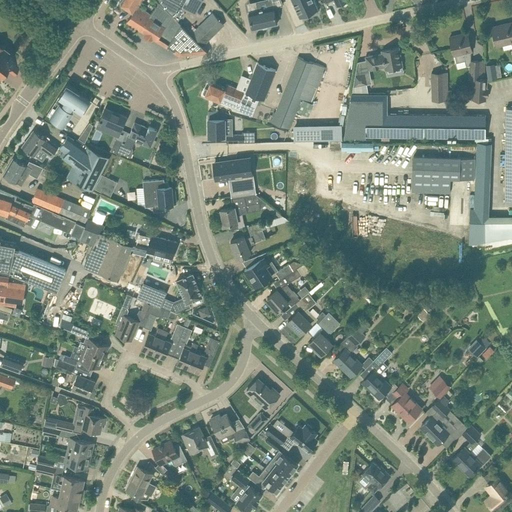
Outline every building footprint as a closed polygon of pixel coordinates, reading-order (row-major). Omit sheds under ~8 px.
[(152,15),(151,14),(138,6),(141,0),(121,0),(121,1),(122,4),(133,12),(147,21),(152,15)] [(185,1),(185,0),(157,0),(159,2),(160,1),(178,20),(185,8),(182,6),(185,1)] [(185,1),(182,6),(185,8),(196,14),(203,0),(188,0),(189,0),(188,2),(185,1)] [(258,9),(249,12),(253,29),(277,23),(274,7),(283,4),(280,0),(264,0),(256,2),(258,9)] [(293,0),(295,3),(294,4),(295,4),(296,6),(295,6),(296,7),(297,9),(297,10),(298,9),(299,11),(298,12),(299,12),(301,16),(317,9),(312,0),(293,0)] [(209,52),(178,21),(178,20),(160,1),(159,2),(151,14),(152,15),(147,21),(133,12),(127,21),(167,47),(168,45),(175,49),(174,51),(181,56),(209,52)] [(192,34),(203,45),(224,24),(213,13),(192,34)] [(511,44),(511,21),(492,27),(497,45),(511,42),(511,44)] [(454,55),(464,52),(466,65),(470,65),(469,80),(472,81),(471,100),(486,101),(486,98),(489,98),(489,93),(486,93),(487,79),(484,79),(485,61),(471,60),(471,51),(472,51),(467,33),(450,37),(454,55)] [(0,72),(11,59),(15,54),(10,50),(9,51),(0,43),(0,72)] [(358,61),(353,86),(366,84),(364,73),(370,72),(369,69),(385,66),(385,69),(403,65),(401,57),(399,47),(382,51),(382,53),(366,56),(366,59),(358,61)] [(300,99),(311,102),(324,66),(298,57),(272,122),(289,129),(300,99)] [(257,62),(246,92),(264,99),(276,70),(257,62)] [(495,65),(486,66),(488,81),(498,80),(495,65)] [(431,72),(432,100),(448,100),(448,98),(451,97),(451,90),(448,90),(447,72),(431,72)] [(205,96),(245,112),(250,101),(241,98),(244,90),(227,84),(226,86),(211,81),(205,96)] [(47,114),(64,124),(68,118),(75,107),(81,111),(90,98),(80,91),(79,91),(67,83),(47,114)] [(351,93),(344,135),(486,137),(486,115),(387,113),(388,93),(351,93)] [(118,136),(127,117),(119,113),(119,115),(105,109),(106,108),(105,108),(97,127),(118,136)] [(209,119),(209,136),(225,135),(225,118),(209,119)] [(122,140),(121,143),(132,147),(135,139),(151,145),(153,139),(157,130),(149,126),(148,129),(145,128),(145,126),(141,124),(139,129),(134,126),(135,122),(130,133),(127,132),(127,131),(128,131),(127,130),(124,136),(122,140)] [(295,124),(295,140),(344,139),(343,123),(295,124)] [(59,147),(47,139),(34,129),(22,146),(35,155),(40,148),(52,157),(59,147)] [(242,130),(242,134),(227,134),(227,142),(243,142),(255,142),(255,130),(242,130)] [(116,137),(111,151),(117,153),(121,143),(122,140),(116,137)] [(482,138),(481,159),(489,159),(491,159),(492,139),(482,138)] [(94,188),(109,156),(85,143),(85,144),(76,140),(66,152),(64,150),(60,155),(63,157),(73,164),(67,177),(93,190),(94,188)] [(343,142),(343,150),(374,150),(374,142),(343,142)] [(412,191),(422,192),(449,192),(450,178),(474,179),(475,158),(414,156),(412,191)] [(8,166),(3,174),(12,179),(22,185),(27,177),(29,173),(37,178),(43,167),(30,161),(27,165),(22,162),(13,157),(8,166)] [(243,159),(214,162),(215,169),(215,171),(216,178),(228,177),(231,196),(257,192),(254,172),(252,172),(250,173),(248,158),(243,159)] [(479,216),(469,216),(469,245),(511,236),(511,216),(486,216),(489,159),(481,159),(479,216)] [(110,196),(118,182),(102,174),(95,188),(110,196)] [(154,211),(166,210),(165,205),(176,203),(175,193),(172,193),(172,186),(169,186),(169,181),(164,181),(164,178),(143,180),(145,206),(153,206),(154,211)] [(38,188),(32,200),(86,222),(91,210),(38,188)] [(223,216),(219,217),(221,228),(227,227),(227,230),(237,228),(242,227),(240,221),(236,222),(235,215),(261,209),(261,208),(265,205),(278,217),(283,215),(256,193),(231,197),(232,197),(234,207),(221,209),(223,216)] [(35,217),(81,237),(86,226),(86,225),(76,221),(69,218),(63,215),(63,216),(44,208),(34,204),(33,206),(28,204),(29,204),(25,202),(23,207),(12,201),(13,198),(0,194),(0,212),(7,215),(6,217),(25,226),(30,214),(35,216),(35,217)] [(301,219),(307,220),(310,205),(303,204),(301,219)] [(266,227),(277,224),(280,223),(278,217),(264,222),(264,221),(248,226),(251,236),(263,232),(262,229),(266,227)] [(88,220),(86,225),(86,226),(101,232),(104,226),(88,220)] [(81,237),(80,238),(94,243),(85,266),(119,279),(132,245),(101,232),(86,226),(81,237)] [(173,257),(177,241),(152,235),(153,233),(140,229),(140,232),(137,232),(136,232),(135,237),(136,238),(138,238),(136,246),(148,249),(147,250),(173,257)] [(263,232),(251,236),(245,238),(244,236),(231,241),(237,258),(249,253),(247,246),(255,243),(254,242),(265,237),(263,232)] [(0,235),(0,246),(15,250),(15,249),(16,242),(1,239),(2,236),(0,235)] [(307,235),(303,240),(309,244),(313,239),(307,235)] [(0,257),(13,260),(62,280),(67,268),(19,249),(19,250),(15,249),(15,250),(0,246),(0,257)] [(251,265),(245,269),(256,285),(264,280),(272,274),(266,265),(270,263),(263,253),(262,253),(252,257),(248,259),(251,265)] [(62,280),(13,260),(0,257),(0,271),(10,274),(10,271),(11,270),(51,288),(48,296),(52,297),(54,290),(57,291),(62,280)] [(284,275),(298,267),(302,265),(300,262),(293,260),(275,272),(279,278),(284,275)] [(333,260),(328,266),(335,271),(336,270),(340,265),(333,260)] [(340,265),(336,270),(341,275),(347,268),(342,264),(340,266),(340,265)] [(287,282),(302,273),(298,267),(284,275),(287,282)] [(138,296),(177,313),(177,312),(191,307),(189,302),(203,296),(199,287),(200,287),(197,281),(197,282),(193,273),(177,280),(183,297),(174,301),(165,297),(167,291),(144,282),(138,296)] [(0,303),(17,306),(18,302),(22,303),(23,302),(25,284),(8,281),(9,276),(0,274),(0,303)] [(372,291),(361,279),(360,280),(354,287),(349,292),(356,300),(362,295),(365,297),(372,291)] [(291,306),(295,302),(300,298),(298,296),(298,295),(294,290),(293,290),(288,290),(284,285),(277,291),(277,290),(267,299),(278,310),(282,307),(283,308),(285,306),(284,305),(288,302),(291,306)] [(317,317),(308,308),(316,301),(313,297),(315,295),(311,289),(308,292),(302,296),(300,298),(295,302),(299,308),(288,320),(301,333),(311,323),(312,324),(316,320),(318,323),(326,314),(323,310),(317,317)] [(128,293),(124,304),(132,306),(136,295),(128,293)] [(140,314),(148,317),(150,312),(153,304),(145,300),(140,314)] [(418,315),(424,321),(431,313),(429,312),(433,309),(428,304),(418,315)] [(139,320),(127,315),(129,310),(128,307),(123,305),(115,323),(120,325),(116,334),(131,340),(135,331),(139,320)] [(201,308),(202,315),(211,314),(209,306),(201,308)] [(0,316),(8,319),(10,313),(0,309),(0,316)] [(325,336),(330,331),(331,332),(341,323),(329,311),(326,314),(318,323),(323,328),(309,341),(315,347),(313,349),(321,357),(327,351),(325,350),(332,343),(325,336)] [(150,312),(144,327),(151,330),(157,315),(150,312)] [(366,318),(357,327),(356,326),(347,335),(356,344),(365,335),(362,332),(371,323),(366,318)] [(33,326),(27,324),(26,326),(15,322),(12,331),(35,340),(38,330),(33,328),(33,326)] [(172,338),(179,341),(185,326),(178,323),(172,338)] [(79,346),(82,348),(102,356),(105,349),(107,351),(109,346),(94,339),(97,333),(79,326),(74,324),(71,330),(86,337),(84,342),(81,340),(79,346)] [(192,329),(185,326),(179,341),(185,343),(187,343),(192,329)] [(155,334),(149,332),(141,350),(146,352),(147,350),(154,352),(163,329),(158,327),(155,334)] [(163,329),(154,352),(160,355),(159,358),(164,360),(172,341),(165,339),(168,332),(163,329)] [(220,341),(213,337),(207,352),(214,355),(220,341)] [(478,357),(486,348),(476,338),(468,347),(478,357)] [(189,367),(197,348),(198,343),(193,341),(192,345),(187,343),(185,343),(184,346),(176,365),(181,367),(182,364),(189,367)] [(487,358),(494,350),(490,345),(482,354),(487,358)] [(384,361),(388,356),(392,352),(387,346),(373,360),(380,366),(384,362),(384,361)] [(56,358),(59,359),(81,368),(84,362),(100,369),(102,364),(99,363),(102,356),(82,348),(83,348),(81,353),(78,359),(65,354),(64,355),(58,352),(56,358)] [(197,348),(189,367),(195,370),(194,372),(199,374),(207,356),(200,353),(202,350),(197,348)] [(345,348),(341,352),(334,359),(351,375),(358,368),(361,365),(365,368),(373,360),(369,356),(361,364),(345,348)] [(19,371),(23,362),(5,355),(1,365),(19,371)] [(81,368),(59,359),(56,367),(74,374),(72,378),(75,380),(72,387),(90,394),(95,380),(79,374),(81,368)] [(386,391),(390,395),(398,386),(395,382),(391,386),(374,370),(363,381),(379,397),(386,391)] [(15,379),(0,373),(0,382),(12,387),(15,379)] [(429,386),(441,397),(451,386),(440,374),(429,386)] [(258,378),(247,390),(266,408),(280,394),(272,387),(270,389),(258,378)] [(390,395),(386,398),(392,404),(409,421),(422,408),(406,393),(409,389),(403,383),(399,387),(398,386),(390,395)] [(57,401),(67,404),(69,395),(60,393),(57,401)] [(449,432),(438,421),(449,409),(445,405),(450,400),(444,395),(439,399),(432,406),(437,411),(421,427),(438,444),(449,432)] [(83,428),(90,429),(100,432),(103,417),(92,414),(93,407),(86,405),(82,420),(85,420),(83,428)] [(249,425),(255,431),(267,418),(261,412),(249,425)] [(235,430),(231,422),(227,413),(221,416),(220,414),(211,418),(220,438),(235,430)] [(59,420),(58,420),(46,417),(44,424),(60,428),(72,431),(74,423),(59,420)] [(266,430),(281,442),(287,435),(272,423),(266,430)] [(290,436),(309,450),(313,445),(314,446),(318,442),(317,441),(318,439),(314,436),(317,433),(311,428),(313,427),(308,423),(307,425),(305,424),(303,427),(299,425),(290,436)] [(60,428),(44,424),(42,432),(58,436),(60,428)] [(199,426),(185,433),(188,439),(186,440),(190,449),(192,452),(208,445),(204,437),(203,435),(199,426)] [(472,426),(463,434),(470,441),(472,443),(475,440),(481,434),(472,426)] [(245,427),(234,433),(242,449),(251,438),(245,427)] [(4,434),(0,433),(0,439),(11,441),(12,433),(4,431),(4,434)] [(280,442),(269,433),(264,439),(276,448),(280,442)] [(69,444),(68,449),(91,455),(94,442),(65,435),(63,442),(69,444)] [(11,441),(0,439),(0,451),(6,453),(7,450),(10,450),(11,441)] [(171,440),(153,448),(157,457),(160,464),(171,458),(174,464),(176,465),(187,459),(184,452),(180,443),(174,446),(171,440)] [(215,444),(209,447),(214,457),(220,454),(215,444)] [(480,467),(491,455),(483,447),(474,456),(464,446),(453,458),(469,475),(479,465),(480,467)] [(91,455),(68,449),(66,455),(60,454),(59,461),(78,465),(88,468),(91,455)] [(280,449),(273,458),(293,474),(292,472),(298,464),(280,449)] [(39,454),(38,458),(37,462),(38,462),(53,465),(54,458),(39,454)] [(241,463),(235,458),(231,462),(237,467),(241,463)] [(265,468),(270,471),(284,482),(291,473),(293,474),(273,458),(265,468)] [(368,486),(374,492),(379,486),(379,487),(391,474),(381,466),(380,467),(373,461),(363,472),(371,479),(370,480),(372,482),(368,486)] [(55,466),(53,465),(38,462),(36,470),(53,474),(55,466)] [(149,481),(153,473),(138,466),(134,472),(136,473),(134,478),(132,477),(126,488),(136,493),(133,498),(142,502),(143,498),(148,499),(150,495),(152,495),(157,485),(149,481)] [(170,468),(163,474),(176,486),(182,480),(170,468)] [(245,481),(249,476),(239,468),(232,478),(243,487),(243,486),(246,489),(237,501),(241,504),(239,506),(246,511),(248,509),(249,511),(254,505),(255,506),(258,501),(258,500),(262,494),(248,483),(245,481)] [(284,482),(270,471),(265,468),(260,475),(254,470),(249,476),(264,488),(268,483),(277,491),(284,482)] [(0,480),(8,482),(8,481),(15,482),(16,475),(9,474),(9,473),(0,471),(0,480)] [(63,483),(61,489),(81,494),(84,480),(58,473),(56,481),(63,483)] [(511,493),(498,476),(496,477),(489,483),(496,491),(485,500),(495,511),(511,497),(511,493)] [(81,494),(61,489),(60,496),(53,495),(51,502),(77,509),(81,494)] [(224,511),(226,511),(232,505),(213,490),(207,498),(224,511)] [(12,502),(7,492),(0,496),(5,506),(12,502)] [(375,494),(362,507),(367,511),(370,511),(382,500),(375,494)] [(46,504),(31,503),(30,511),(33,511),(45,511),(46,504)]
